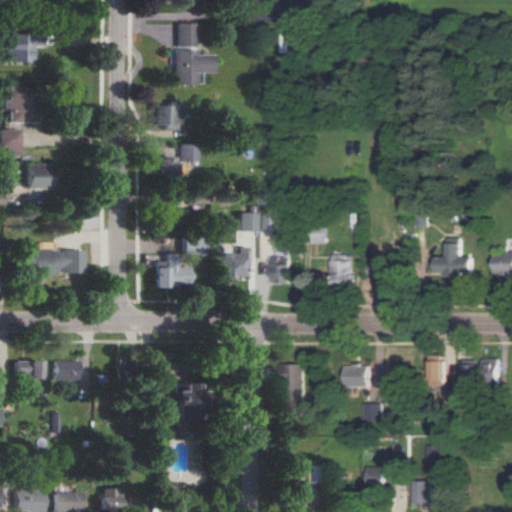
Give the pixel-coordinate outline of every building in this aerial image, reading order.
[(195,23),(177,23),(177,48),(172,48),(173,84),(196,84),(195,72),(212,71),(211,55),(196,55),(196,48),(195,48),(195,23)] [(33,62),(33,46),(37,46),(38,34),(8,33),(7,61),(33,62)] [(8,100),(3,100),(3,109),(8,109),(8,123),(34,122),(33,86),(7,87),(8,100)] [(155,125),(162,125),(162,130),(179,129),(179,104),(154,104),(155,125)] [(4,157),(20,156),(19,129),(0,129),(0,147),(4,148),(4,157)] [(197,161),(196,144),(178,144),(179,162),(197,161)] [(153,174),(173,175),(174,157),(153,157),(153,174)] [(53,188),(52,163),(27,164),(27,189),(53,188)] [(189,203),(206,203),(206,189),(189,188),(189,203)] [(273,231),(273,208),(259,208),(259,230),(273,231)] [(182,211),(168,211),(168,225),(182,225),(182,211)] [(236,231),(254,231),(253,212),(235,213),(236,231)] [(474,256),(463,256),(463,237),(448,237),(449,256),(438,256),(438,272),(448,272),(448,276),(465,276),(465,272),(475,271),(474,256)] [(180,254),(202,254),(202,239),(180,238),(180,254)] [(217,252),(216,277),(244,278),(245,247),(233,246),(233,253),(217,252)] [(80,273),(80,250),(18,250),(18,267),(26,267),(26,275),(55,275),(55,273),(80,273)] [(511,250),(509,250),(509,254),(496,254),(495,273),(511,272),(511,250)] [(151,288),(187,287),(187,266),(173,267),(172,253),(162,253),(162,261),(150,261),(151,288)] [(334,281),(354,280),(354,254),(333,254),(334,281)] [(292,283),(292,257),(271,257),(271,283),(292,283)] [(384,284),(397,284),(398,258),(370,257),(370,276),(385,276),(384,284)] [(446,354),(432,355),(432,385),(447,385),(446,354)] [(486,358),(486,381),(501,381),(502,358),(486,358)] [(114,359),(114,376),(128,376),(128,359),(114,359)] [(11,360),(11,383),(24,383),(24,394),(38,395),(38,361),(11,360)] [(75,360),(50,361),(50,380),(62,379),(62,385),(76,385),(75,360)] [(306,363),(281,363),(282,387),(290,387),(291,416),(307,416),(306,363)] [(372,386),(372,364),(347,364),(348,386),(372,386)] [(169,391),(169,421),(200,421),(200,391),(193,391),(193,383),(178,383),(178,391),(169,391)] [(385,421),(385,402),(366,403),(367,421),(385,421)] [(159,442),(147,442),(147,460),(158,460),(159,442)] [(199,449),(194,449),(194,443),(185,443),(187,472),(200,471),(199,449)] [(442,444),(428,445),(429,460),(443,459),(442,444)] [(305,507),(306,482),(315,482),(315,466),(307,465),(307,460),(290,459),(289,507),(305,507)] [(414,502),(433,503),(434,480),(415,479),(414,502)] [(10,511),(33,511),(39,511),(40,489),(11,488),(10,511)] [(97,509),(116,510),(117,489),(98,488),(97,509)] [(50,511),(79,511),(80,492),(51,492),(50,511)]
